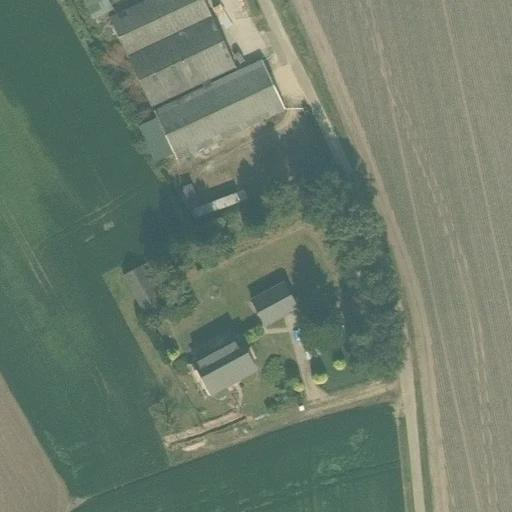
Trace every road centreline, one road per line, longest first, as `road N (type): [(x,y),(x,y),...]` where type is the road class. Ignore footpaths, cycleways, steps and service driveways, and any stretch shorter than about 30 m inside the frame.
road 1 (unclassified): [(265,0),(363,204),(396,316),(406,388)]
road 2 (track): [(406,388),(418,511)]
